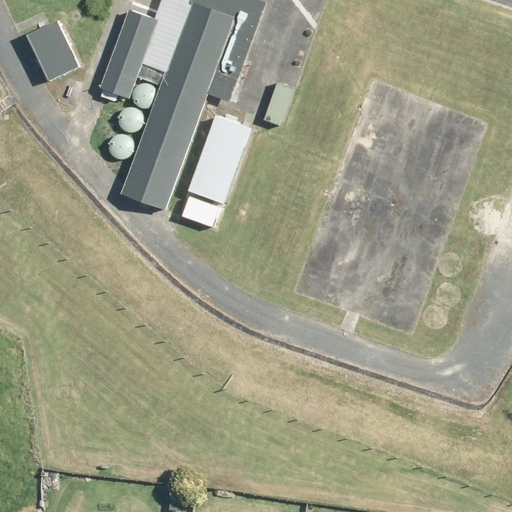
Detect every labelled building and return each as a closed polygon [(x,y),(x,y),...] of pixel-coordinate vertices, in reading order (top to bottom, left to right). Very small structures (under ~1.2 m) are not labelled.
[(155,0),(151,12),(129,4),(98,88),(130,100),(139,75),(162,84),(122,192),(167,208),(210,90),(229,97),(263,3),(254,0),(155,0)] [(57,19),(27,32),(47,78),(77,65),(57,19)] [(253,127),(219,114),(188,191),(222,204),(253,127)] [(221,209),(191,198),(184,216),(213,228),(221,209)] [(146,480),(112,478),(110,502),(144,504),(146,480)]
